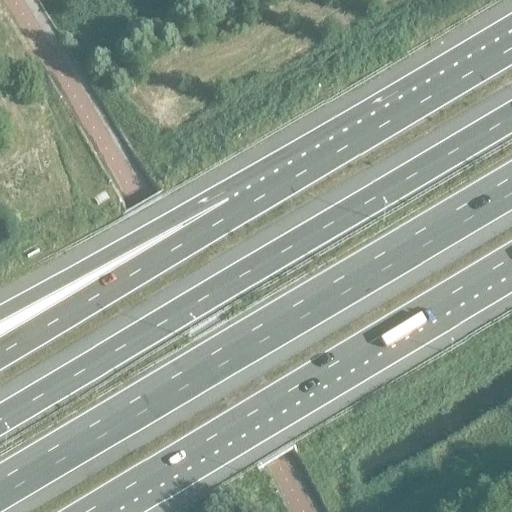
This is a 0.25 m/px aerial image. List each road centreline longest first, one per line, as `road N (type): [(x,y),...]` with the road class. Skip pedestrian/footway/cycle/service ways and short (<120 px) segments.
road 1 (motorway): [(0,490),(511,185)]
road 2 (motorway): [(511,116),(0,420)]
road 3 (motorway): [(92,511),(511,260)]
road 4 (motorway): [(307,168),(0,349)]
road 5 (motorway): [(307,168),(207,202),(0,314)]
road 6 (motorway): [(511,46),(307,168)]
